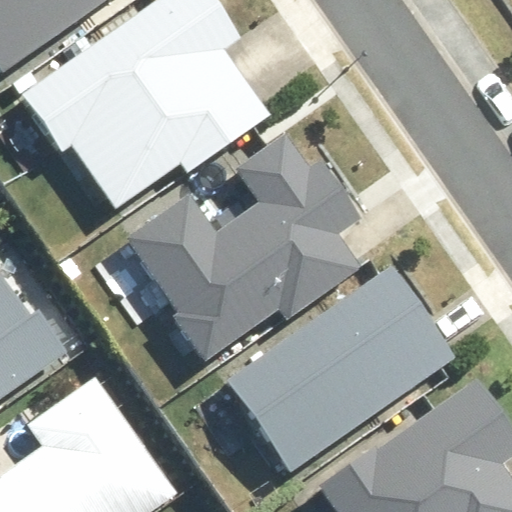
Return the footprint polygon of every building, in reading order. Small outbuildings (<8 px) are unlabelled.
[(0,0),(0,78),(4,83),(119,0),(0,0)] [(202,0),(159,0),(19,102),(112,230),(265,120),(222,62),(239,50),(202,0)] [(122,256),(203,379),(364,273),(348,249),(369,235),(325,168),(306,180),(291,157),(246,186),(263,213),(215,245),(192,210),(122,256)] [(29,253),(0,272),(0,461),(118,384),(52,285),(29,253)] [(222,388),(297,488),(463,367),(388,266),(222,388)] [(313,510),(314,511),(511,511),(511,481),(507,474),(511,470),(511,427),(486,390),(313,510)] [(0,511),(183,511),(196,504),(129,404),(0,491),(0,511)]
